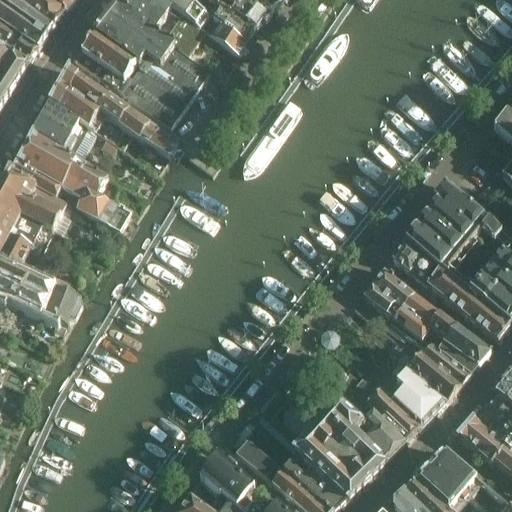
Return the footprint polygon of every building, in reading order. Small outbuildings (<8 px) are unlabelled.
[(0,0),(0,34),(36,59),(52,37),(1,0),(0,0)] [(1,0),(52,37),(65,18),(43,0),(1,0)] [(43,0),(65,18),(78,4),(73,0),(43,0)] [(152,0),(133,0),(120,14),(187,65),(205,40),(152,0)] [(198,16),(185,5),(177,0),(152,0),(205,40),(207,38),(202,34),(209,24),(198,16)] [(203,0),(208,3),(217,10),(226,0),(203,0)] [(257,35),(263,27),(267,29),(272,22),(269,19),(271,17),(249,0),(230,0),(229,1),(227,0),(226,0),(238,10),(231,19),(257,35)] [(249,0),(271,17),(288,5),(282,0),(249,0)] [(257,35),(231,19),(222,13),(214,25),(220,29),(219,31),(247,50),(257,35)] [(111,25),(96,43),(111,54),(141,75),(140,75),(132,87),(122,101),(171,136),(189,109),(209,81),(208,80),(187,65),(120,14),(111,25)] [(239,63),(247,50),(219,31),(210,43),(229,56),(239,63)] [(0,55),(27,74),(36,59),(0,34),(0,55)] [(83,59),(75,69),(112,94),(122,101),(132,87),(127,84),(135,72),(140,75),(141,75),(111,54),(96,43),(83,59)] [(0,116),(8,104),(9,104),(16,93),(15,92),(25,77),(26,77),(28,74),(27,74),(0,55),(0,116)] [(239,63),(229,56),(225,63),(235,70),(239,63)] [(208,80),(209,81),(222,91),(228,81),(214,71),(208,80)] [(100,119),(109,104),(70,78),(61,93),(100,119)] [(61,93),(50,111),(89,137),(90,134),(96,138),(104,122),(100,119),(61,93)] [(130,118),(109,104),(100,119),(104,122),(105,122),(120,133),(130,118)] [(50,111),(33,142),(73,165),(89,137),(50,111)] [(150,132),(130,118),(120,133),(140,147),(150,132)] [(494,135),(496,136),(511,150),(511,170),(503,182),(502,183),(511,190),(511,125),(506,121),(503,124),(494,135)] [(169,166),(177,153),(178,152),(150,132),(140,147),(169,166)] [(33,142),(18,171),(69,199),(71,196),(77,200),(75,202),(82,206),(84,203),(97,210),(90,223),(99,228),(100,226),(123,238),(132,220),(124,216),(125,213),(120,211),(119,214),(97,203),(107,185),(73,165),(33,142)] [(18,171),(13,182),(55,205),(66,211),(75,215),(90,223),(97,210),(84,203),(82,206),(75,202),(77,200),(71,196),(69,199),(18,171)] [(52,238),(66,211),(55,205),(13,182),(12,181),(10,184),(11,185),(2,201),(1,201),(0,202),(0,267),(20,277),(65,299),(73,283),(37,267),(51,238),(52,238)] [(438,210),(437,212),(407,248),(430,270),(429,271),(439,278),(445,270),(451,274),(478,241),(488,230),(449,197),(450,196),(446,193),(434,207),(438,210)] [(511,247),(492,231),(486,239),(497,249),(498,249),(511,259),(511,247)] [(410,281),(427,294),(439,278),(429,271),(430,270),(407,248),(406,249),(404,252),(393,267),(400,272),(400,274),(402,275),(403,275),(410,280),(410,281)] [(511,266),(503,259),(503,260),(476,293),(511,321),(511,266)] [(81,306),(65,299),(20,277),(0,267),(0,302),(67,334),(76,330),(83,317),(81,306)] [(428,295),(479,334),(498,349),(511,330),(511,321),(476,293),(451,274),(445,270),(439,278),(427,294),(429,295),(428,295)] [(363,303),(393,325),(395,327),(415,302),(385,278),(363,303)] [(395,327),(423,347),(431,336),(441,322),(415,302),(395,327)] [(490,359),(469,343),(441,322),(431,336),(446,347),(445,349),(477,374),(490,359)] [(423,347),(395,327),(393,325),(386,334),(401,346),(399,349),(460,394),(470,383),(438,358),(423,347)] [(447,409),(460,394),(399,349),(383,337),(382,338),(382,339),(381,340),(397,352),(389,362),(400,371),(447,409)] [(389,362),(397,352),(381,340),(376,347),(388,356),(385,359),(389,362)] [(477,374),(445,349),(438,357),(438,358),(470,383),(477,374)] [(350,400),(305,360),(303,359),(292,373),(326,403),(328,405),(329,405),(339,413),(350,400)] [(419,438),(447,409),(400,371),(392,380),(400,388),(394,395),(397,398),(392,403),(378,391),(373,397),(419,438)] [(511,385),(498,402),(511,413),(511,385)] [(387,471),(419,438),(373,397),(362,387),(350,400),(339,413),(360,432),(353,441),(387,471)] [(511,413),(498,402),(474,430),(511,461),(511,413)] [(387,471),(353,441),(360,432),(339,413),(329,405),(328,405),(326,403),(325,405),(326,407),(335,415),(338,416),(326,428),(310,444),(311,445),(295,462),(298,464),(333,497),(347,509),(347,510),(362,495),(387,471)] [(511,461),(474,430),(459,447),(491,473),(494,470),(511,484),(511,461)] [(254,478),(273,492),(285,478),(283,477),(252,451),(239,465),(254,478)] [(446,459),(417,488),(426,497),(443,511),(508,511),(504,509),(501,511),(465,511),(483,491),(446,459)] [(217,462),(200,488),(212,497),(231,511),(238,511),(244,505),(254,494),(236,478),(238,476),(229,469),(227,471),(217,462)] [(320,511),(343,511),(347,509),(333,497),(298,464),(283,477),(285,478),(304,497),(309,502),(320,511)] [(285,478),(273,492),(279,497),(297,511),(301,511),(309,502),(304,497),(285,478)] [(200,488),(190,503),(200,511),(231,511),(212,497),(200,488)] [(443,511),(426,497),(417,488),(409,497),(404,501),(415,511),(443,511)] [(415,511),(404,501),(395,510),(394,511),(415,511)] [(320,511),(309,502),(301,511),(320,511)] [(200,511),(190,503),(188,507),(185,505),(180,511),(200,511)]
